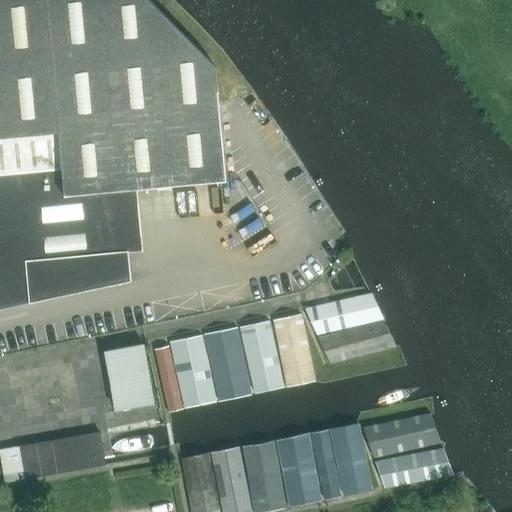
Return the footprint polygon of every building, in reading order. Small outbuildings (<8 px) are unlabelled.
[(0,0),(0,309),(131,281),(128,251),(108,253),(102,192),(226,181),(215,67),(148,0),(0,0)] [(370,293),(364,295),(304,309),(316,335),(382,319),(370,293)] [(301,314),(273,320),(287,387),(315,381),(301,314)] [(270,321),(239,327),(254,394),(285,388),(270,321)] [(319,338),(329,363),(330,364),(396,347),(384,321),(319,338)] [(236,328),(207,334),(204,335),(207,348),(219,401),(250,395),(236,328)] [(184,409),(207,404),(216,402),(207,358),(202,335),(170,342),(184,409)] [(144,344),(106,351),(117,411),(155,404),(144,344)] [(154,349),(168,413),(182,409),(168,346),(154,349)] [(364,428),(373,457),(440,441),(430,414),(364,428)] [(343,495),(367,491),(371,490),(358,423),(330,428),(343,495)] [(324,500),(337,497),(340,496),(328,429),(310,433),(324,500)] [(105,464),(99,432),(0,450),(0,458),(4,482),(105,464)] [(289,506),(317,501),(320,501),(317,479),(314,464),(307,433),(276,440),(286,486),(289,506)] [(253,511),(260,511),(282,508),(286,507),(273,440),(242,446),(253,511)] [(222,511),(251,511),(248,495),(239,447),(211,452),(222,511)] [(444,450),(376,463),(376,465),(383,484),(384,487),(451,473),(444,450)] [(190,511),(219,511),(208,453),(207,453),(180,459),(190,511)]
